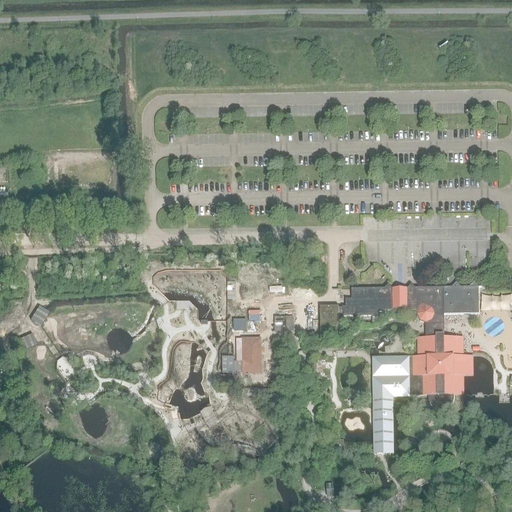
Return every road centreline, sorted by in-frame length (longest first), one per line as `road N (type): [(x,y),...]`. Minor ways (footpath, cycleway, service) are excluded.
road 1 (track): [(149,152),(0,152)]
road 2 (unclassified): [(0,240),(136,239)]
